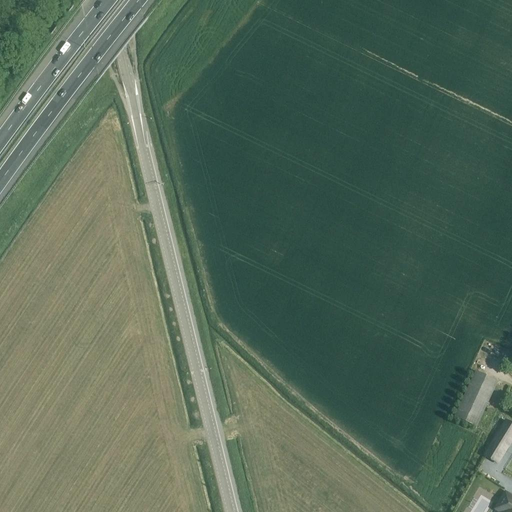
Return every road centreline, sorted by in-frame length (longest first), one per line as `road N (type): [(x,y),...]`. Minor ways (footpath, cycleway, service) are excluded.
road 1 (tertiary): [(232,511),(111,0)]
road 2 (motorway): [(0,182),(138,0)]
road 3 (motorway): [(108,0),(0,141)]
